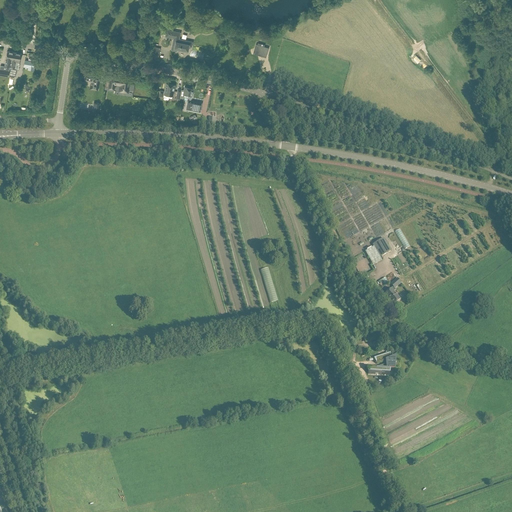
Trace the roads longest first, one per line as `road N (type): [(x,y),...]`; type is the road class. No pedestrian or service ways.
road 1 (track): [(0,377),(317,329),(333,343),(398,511)]
road 2 (unclassified): [(511,364),(424,344),(382,312),(343,260),(287,145)]
road 3 (unclassified): [(287,145),(257,92),(67,57)]
road 4 (secondary): [(511,194),(287,145)]
road 5 (secondary): [(287,145),(59,133)]
